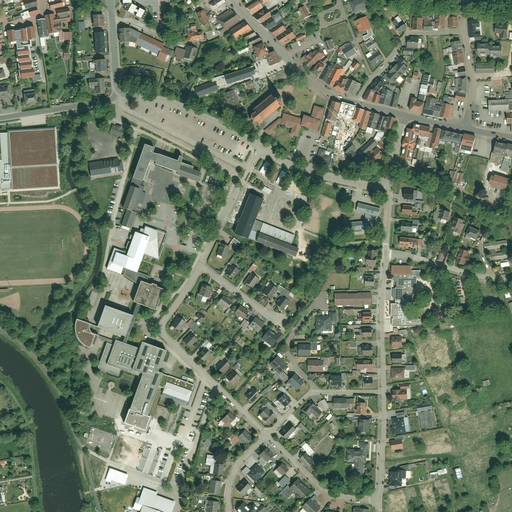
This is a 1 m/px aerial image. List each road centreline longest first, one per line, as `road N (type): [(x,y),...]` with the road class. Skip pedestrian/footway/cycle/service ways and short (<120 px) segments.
road 1 (residential): [(117,96),(175,103),(260,146)]
road 2 (residential): [(200,266),(162,330),(217,386)]
road 3 (residential): [(355,103),(406,36),(463,31)]
road 4 (residential): [(246,17),(329,94),(355,103)]
road 5 (residential): [(387,251),(383,388)]
road 6 (residential): [(267,433),(325,487),(380,499)]
road 7 (residential): [(260,146),(200,266)]
road 8 (residential): [(260,146),(302,170),(386,186)]
road 9 (residential): [(217,386),(174,511)]
road 10 (residential): [(387,251),(511,278)]
